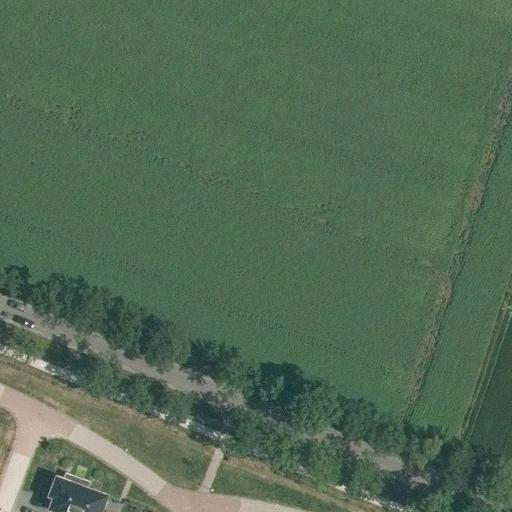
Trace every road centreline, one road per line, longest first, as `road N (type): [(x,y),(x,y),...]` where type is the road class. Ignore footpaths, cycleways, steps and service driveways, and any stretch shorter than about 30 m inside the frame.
road 1 (tertiary): [(503,511),(0,309)]
road 2 (residential): [(36,414),(194,511)]
